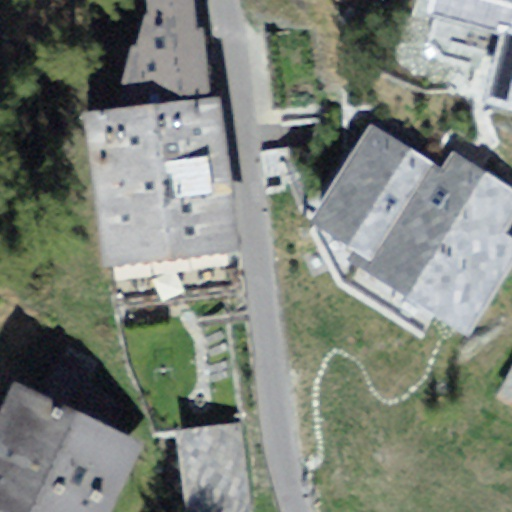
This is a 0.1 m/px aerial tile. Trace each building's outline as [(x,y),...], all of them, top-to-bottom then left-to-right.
[(177,0),(137,0),(137,13),(177,14),(177,0)] [(511,99),(511,0),(433,0),(483,17),(471,88),(511,99)] [(187,17),(116,27),(123,82),(195,72),(187,17)] [(188,81),(66,102),(93,260),(215,239),(188,81)] [(435,159),(369,115),(306,209),(352,240),(346,248),(466,327),(511,257),(511,238),(504,233),(511,220),(511,186),(446,143),(435,159)] [(511,343),(482,394),(511,412),(511,343)] [(12,371),(0,394),(0,508),(7,511),(95,511),(136,433),(12,371)] [(228,419),(164,431),(179,511),(217,511),(244,507),(228,419)]
